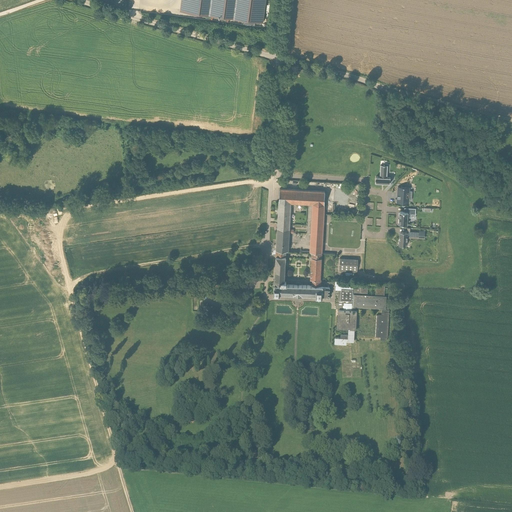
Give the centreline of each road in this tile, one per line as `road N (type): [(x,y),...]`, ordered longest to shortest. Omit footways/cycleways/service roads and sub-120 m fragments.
road 1 (track): [(131,511),(72,285),(92,274),(267,245)]
road 2 (unclassified): [(511,175),(376,86),(277,58)]
road 3 (track): [(398,279),(426,511)]
road 4 (unclassified): [(277,58),(78,0)]
road 5 (unclassified): [(332,304),(264,300),(271,175)]
road 6 (track): [(376,86),(511,120)]
